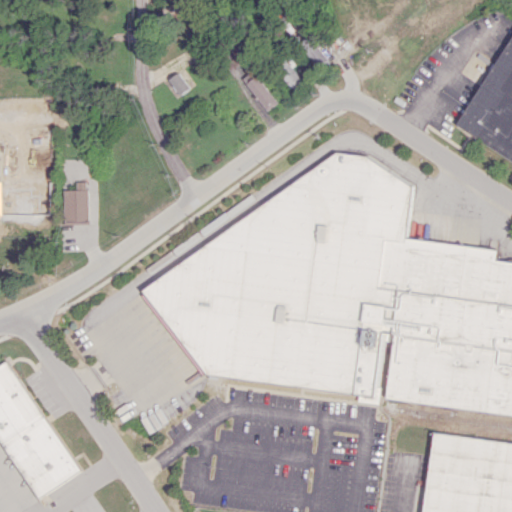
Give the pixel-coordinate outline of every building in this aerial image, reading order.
[(511,160),(458,125),(511,42),(511,160)] [(292,90),(303,84),(288,59),(277,65),(292,90)] [(191,88),(180,72),(170,79),(181,95),(191,88)] [(279,102),(258,75),(247,84),(268,110),(279,102)] [(140,286),(200,378),(375,392),(378,384),(381,340),(388,340),(391,332),(392,334),(386,401),(511,411),(511,261),(496,261),(497,247),(406,239),(411,179),(345,153),(344,153),(140,286)] [(64,189),(65,223),(89,222),(88,181),(77,181),(77,189),(64,189)] [(0,364),(0,440),(36,499),(79,472),(9,359),(0,364)] [(511,511),(511,442),(431,434),(421,511),(511,511)]
